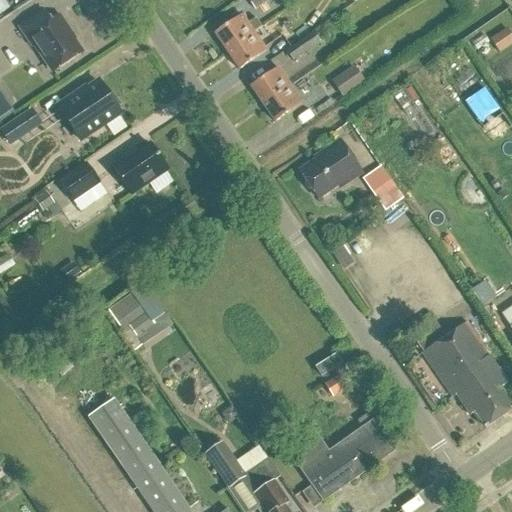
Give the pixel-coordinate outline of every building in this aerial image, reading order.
[(0,0),(0,13),(8,9),(2,0),(0,0)] [(243,0),(251,10),(264,0),(243,0)] [(47,24),(40,14),(19,28),(26,40),(30,37),(54,73),(80,55),(66,33),(69,31),(59,16),(47,24)] [(214,35),(226,53),(253,34),(241,16),(214,35)] [(511,45),(511,39),(506,30),(489,41),(498,55),(511,45)] [(310,33),(284,51),(292,62),(318,44),(310,33)] [(253,34),(226,53),(238,71),(266,52),(253,34)] [(250,88),(262,106),(289,87),(277,69),(250,88)] [(353,69),(333,83),(343,96),(363,83),(353,69)] [(85,89),(57,108),(79,141),(104,125),(112,137),(126,128),(118,115),(119,115),(117,111),(118,106),(114,100),(108,99),(98,84),(86,91),(85,89)] [(289,87),(262,106),(274,124),(302,105),(289,87)] [(485,88),(462,105),(480,131),(504,114),(485,88)] [(1,132),(10,145),(39,126),(30,112),(1,132)] [(311,191),(317,199),(337,186),(340,190),(362,175),(340,142),(321,155),(323,158),(299,174),(305,182),(304,183),(303,186),(307,191),(310,192),(311,191)] [(125,157),(111,167),(131,197),(148,185),(154,195),(172,183),(165,173),(167,172),(149,146),(127,160),(125,157)] [(99,185),(85,165),(59,183),(72,203),(99,185)] [(358,179),(380,212),(399,199),(377,166),(358,179)] [(53,204),(43,190),(31,199),(41,213),(53,204)] [(130,294),(107,311),(123,335),(131,330),(136,337),(152,325),(151,323),(165,313),(142,280),(127,290),(130,294)] [(456,396),(470,416),(474,413),(485,429),(511,410),(511,406),(500,389),(507,384),(465,324),(422,354),(453,398),(456,396)] [(342,365),(336,356),(315,369),(321,378),(342,365)] [(322,383),(331,398),(354,385),(345,370),(322,383)] [(228,511),(227,510),(224,511),(188,511),(112,401),(87,418),(151,511),(228,511)] [(287,455),(322,504),(397,451),(375,420),(327,453),(315,435),(287,455)] [(238,469),(260,454),(251,440),(229,455),(238,469)] [(205,456),(228,489),(244,478),(221,445),(205,456)] [(285,511),(282,507),(287,504),(272,483),(279,479),(266,461),(252,471),(264,488),(253,495),(264,511),(285,511)]
